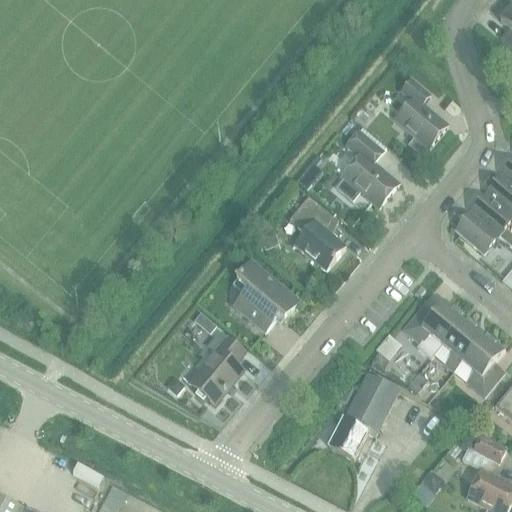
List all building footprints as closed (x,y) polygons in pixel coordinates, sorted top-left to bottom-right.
[(501,43),(511,52),(511,10),(501,24),(510,32),(501,43)] [(430,99),(412,84),(402,96),(413,105),(396,126),(415,141),(408,149),(422,160),(448,130),(423,108),(430,99)] [(355,206),(362,197),(379,211),(400,187),(374,167),(383,156),(359,135),(347,150),(360,160),(343,181),(345,183),(338,192),(355,206)] [(511,168),(502,180),(511,188),(511,168)] [(302,179),(297,185),(306,193),(312,187),(302,179)] [(511,188),(502,180),(487,198),(511,219),(511,188)] [(472,217),(499,239),(511,250),(511,237),(505,232),(511,223),(511,219),(487,198),(472,217)] [(326,275),(346,252),(324,233),(334,221),(309,200),(289,224),(306,237),(296,249),(326,275)] [(499,239),(472,217),(456,236),(483,258),(499,239)] [(285,325),(300,307),(252,267),(237,285),(249,295),(235,311),(265,337),(279,320),(285,325)] [(511,292),(511,272),(502,285),(511,292)] [(432,362),(442,349),(465,322),(445,305),(434,318),(424,309),(404,334),(419,346),(416,349),(432,362)] [(465,322),(442,349),(453,358),(445,368),(454,376),(462,365),(485,338),(465,322)] [(236,368),(245,356),(221,335),(207,352),(215,358),(190,387),(215,408),(243,374),(236,368)] [(462,365),(454,376),(466,386),(484,401),(505,376),(495,368),(505,355),(485,338),(462,365)] [(329,451),(354,463),(368,437),(375,441),(399,394),(367,377),(329,451)] [(418,397),(428,385),(419,377),(409,389),(418,397)] [(511,390),(495,411),(511,425),(511,390)] [(482,440),(475,454),(499,467),(506,453),(482,440)] [(511,488),(483,473),(467,502),(485,511),(508,511),(511,507),(511,488)] [(113,474),(98,508),(106,511),(116,511),(129,481),(113,474)] [(433,497),(424,489),(412,504),(420,511),(433,497)] [(0,511),(19,511),(0,501),(0,511)]
